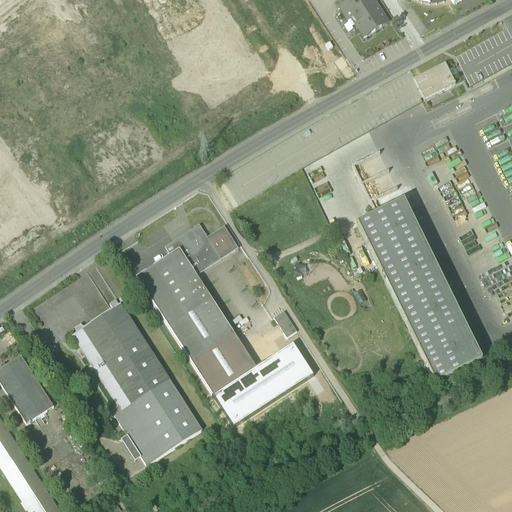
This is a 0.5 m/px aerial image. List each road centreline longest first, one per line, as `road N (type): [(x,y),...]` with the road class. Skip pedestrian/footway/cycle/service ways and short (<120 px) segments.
road 1 (unclassified): [(0,312),(201,177),(511,3)]
road 2 (track): [(201,177),(373,442)]
road 3 (track): [(281,303),(252,315),(243,308),(219,270),(248,251)]
